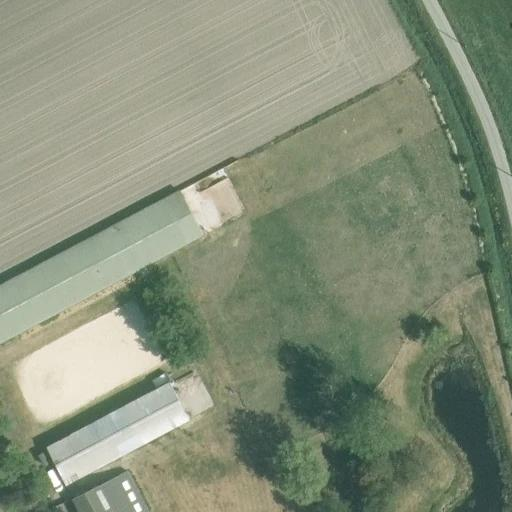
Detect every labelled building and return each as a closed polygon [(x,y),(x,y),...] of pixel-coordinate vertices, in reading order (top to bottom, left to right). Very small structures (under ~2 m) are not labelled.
[(277,144),(262,148),(266,161),(281,157),(277,144)] [(221,190),(252,174),(247,164),(216,179),(221,190)] [(0,287),(0,340),(1,342),(192,240),(169,197),(0,287)] [(147,375),(46,426),(71,477),(173,425),(147,375)] [(219,425),(268,411),(259,380),(210,394),(219,425)] [(122,480),(83,500),(88,511),(134,511),(138,511),(122,480)]
